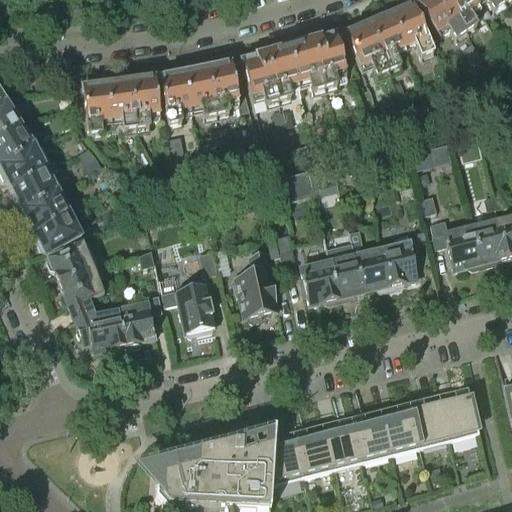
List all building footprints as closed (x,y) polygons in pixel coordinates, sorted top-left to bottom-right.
[(465,39),(438,0),(427,0),(415,8),(436,40),(446,34),(454,46),(465,39)] [(438,0),(465,39),(475,32),(467,20),(477,13),(467,0),(438,0)] [(467,0),(477,13),(477,12),(485,6),(492,17),(504,9),(498,0),(467,0)] [(498,0),(504,9),(511,4),(511,1),(511,0),(498,0)] [(390,20),(404,55),(414,51),(420,65),(432,60),(411,11),(390,20)] [(367,30),(388,78),(399,73),(393,59),(404,55),(390,20),(367,30)] [(388,78),(367,30),(344,39),(359,74),(370,69),(376,83),(388,78)] [(310,49),(323,96),(336,93),(333,82),(345,79),(335,43),(310,49)] [(471,48),(462,55),(471,70),(481,64),(471,48)] [(287,56),(297,92),(308,89),(311,100),(323,96),(310,49),(287,56)] [(264,62),(277,109),(289,106),(286,95),(297,92),(287,56),(264,62)] [(277,109),(264,62),(241,69),(251,105),(262,102),(265,113),(277,109)] [(236,70),(206,76),(215,125),(227,122),(225,111),(236,109),(238,118),(248,117),(236,70)] [(206,76),(182,81),(189,118),(200,116),(202,127),(215,125),(206,76)] [(50,77),(34,78),(34,97),(50,96),(50,77)] [(178,120),(189,118),(182,81),(158,85),(167,134),(180,131),(178,120)] [(154,86),(129,88),(134,138),(147,136),(146,125),(158,123),(154,86)] [(392,89),(401,109),(411,104),(407,95),(404,96),(399,86),(392,89)] [(375,107),(370,95),(364,97),(359,87),(353,89),(363,112),(375,107)] [(129,88),(106,91),(110,129),(121,128),(122,139),(134,138),(129,88)] [(98,130),(110,129),(106,91),(81,93),(86,143),(99,141),(98,130)] [(5,110),(0,113),(0,142),(19,130),(5,110)] [(280,119),(284,133),(293,131),(289,116),(280,119)] [(276,135),(284,133),(280,119),(272,121),(276,135)] [(242,123),(245,133),(252,131),(250,121),(242,123)] [(19,130),(0,142),(0,172),(33,152),(19,130)] [(252,131),(245,133),(248,143),(255,141),(252,131)] [(218,134),(220,148),(229,147),(226,132),(218,134)] [(220,148),(218,134),(209,135),(212,150),(220,148)] [(346,155),(370,147),(366,135),(342,143),(346,155)] [(455,141),(461,168),(479,164),(473,137),(455,141)] [(248,143),(251,153),(258,151),(255,141),(248,143)] [(184,165),(180,142),(166,145),(170,167),(184,165)] [(322,147),(325,156),(333,153),(331,144),(322,147)] [(306,151),(310,163),(317,161),(313,149),(306,151)] [(449,167),(445,149),(423,155),(427,172),(449,167)] [(254,163),(261,161),(258,151),(251,153),(254,163)] [(33,152),(0,172),(0,174),(1,175),(0,176),(0,179),(2,184),(6,184),(10,193),(45,176),(33,152)] [(263,171),(261,161),(254,163),(256,173),(263,171)] [(45,176),(10,193),(16,203),(14,207),(17,213),(21,213),(21,217),(57,199),(45,176)] [(307,180),(261,192),(268,215),(313,203),(307,180)] [(105,201),(117,194),(111,184),(99,191),(105,201)] [(123,198),(112,203),(116,212),(127,207),(123,198)] [(57,199),(21,217),(23,218),(22,222),(25,228),(28,228),(34,238),(67,220),(57,199)] [(500,202),(492,204),(495,216),(502,214),(500,202)] [(492,204),(483,206),(486,218),(495,216),(492,204)] [(423,212),(426,229),(439,226),(436,209),(423,212)] [(67,220),(34,238),(39,248),(38,252),(41,258),(45,259),(46,261),(62,252),(63,253),(80,244),(67,220)] [(511,222),(496,227),(505,264),(511,261),(511,222)] [(471,233),(481,273),(491,271),(494,266),(505,264),(496,227),(471,233)] [(471,233),(443,240),(452,277),(467,274),(471,276),(481,273),(471,233)] [(417,286),(408,249),(406,240),(393,244),(396,252),(380,256),(389,296),(399,293),(402,290),(417,286)] [(287,241),(275,244),(278,259),(290,256),(287,241)] [(350,302),(363,299),(354,262),(353,257),(349,242),(340,244),(344,265),(329,268),(338,308),(348,306),(350,302)] [(278,259),(275,244),(265,246),(269,264),(279,262),(278,259)] [(57,289),(92,274),(82,250),(47,264),(48,266),(46,271),(49,277),(53,278),(57,289)] [(278,259),(279,262),(280,267),(273,269),(276,281),(295,277),(290,256),(278,259)] [(379,298),(389,296),(380,256),(354,262),(363,299),(375,296),(379,298)] [(198,261),(203,283),(216,280),(211,259),(198,261)] [(153,274),(150,261),(139,264),(142,276),(153,274)] [(252,281),(234,285),(243,324),(247,324),(247,325),(251,328),(258,327),(260,323),(259,321),(275,317),(263,262),(249,265),(252,281)] [(327,310),(338,308),(329,268),(299,276),(307,312),(323,308),(327,310)] [(89,306),(103,300),(92,274),(57,289),(62,301),(60,304),(63,310),(66,311),(68,316),(89,306)] [(178,310),(184,341),(186,340),(188,343),(211,338),(212,334),(214,334),(203,287),(190,289),(191,295),(175,298),(175,297),(161,300),(164,313),(178,310)] [(116,316),(125,356),(137,354),(140,350),(154,347),(145,305),(134,307),(135,312),(116,316)] [(89,306),(68,316),(83,352),(89,350),(92,359),(109,356),(113,358),(125,356),(116,316),(95,320),(89,306)] [(511,431),(511,391),(503,394),(511,431)] [(438,410),(448,448),(478,440),(468,403),(438,410)] [(419,455),(448,448),(438,410),(409,417),(419,455)] [(390,462),(419,455),(409,417),(380,425),(390,462)] [(360,470),(390,462),(380,425),(351,432),(360,470)] [(331,477),(360,470),(351,432),(322,439),(331,477)] [(241,446),(241,448),(240,452),(232,451),(232,459),(225,458),(205,457),(205,466),(199,465),(199,458),(199,457),(167,465),(167,466),(168,466),(171,479),(156,483),(154,506),(159,511),(163,511),(269,511),(270,492),(273,451),(273,440),(274,440),(274,438),(241,446)] [(302,484),(331,477),(322,439),(293,446),(302,484)] [(270,492),(302,484),(293,446),(273,451),(270,492)] [(438,473),(428,476),(430,488),(441,485),(438,473)] [(379,503),(371,506),(372,511),(375,511),(381,510),(379,503)]
